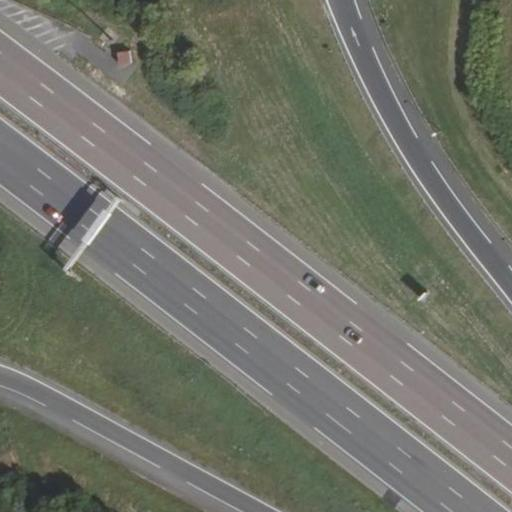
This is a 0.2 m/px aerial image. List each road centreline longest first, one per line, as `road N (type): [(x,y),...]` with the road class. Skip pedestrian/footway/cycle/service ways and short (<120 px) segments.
road 1 (motorway): [(511,457),(0,63)]
road 2 (motorway): [(0,153),(467,511)]
road 3 (motorway): [(511,286),(404,134),(345,0)]
road 4 (motorway): [(0,379),(257,511)]
